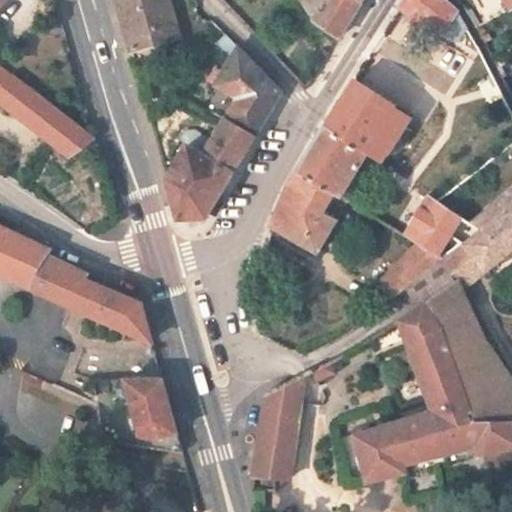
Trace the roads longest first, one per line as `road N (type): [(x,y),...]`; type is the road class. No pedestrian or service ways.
road 1 (secondary): [(86,0),(162,256)]
road 2 (residential): [(210,423),(247,383),(218,253)]
road 3 (residential): [(162,256),(107,252),(0,189)]
road 4 (secondary): [(162,256),(210,423)]
road 5 (residential): [(312,111),(218,253)]
road 6 (unknown): [(247,383),(335,349),(390,312)]
road 7 (residential): [(217,0),(312,111)]
road 8 (residential): [(384,0),(312,111)]
